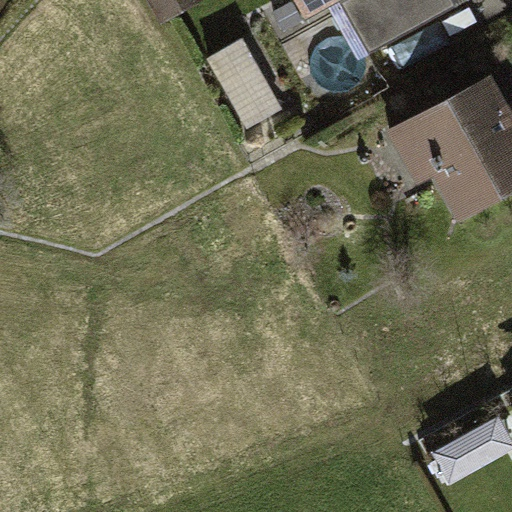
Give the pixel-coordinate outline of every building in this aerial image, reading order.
[(147,0),(162,24),(204,0),(147,0)] [(294,0),(302,15),(331,0),(294,0)] [(452,0),(340,0),(369,53),(454,2),(452,0)] [(248,43),(212,61),(248,131),(284,113),(248,43)] [(511,110),(491,73),(386,128),(416,183),(432,175),(458,220),(511,189),(511,110)] [(482,454),(468,430),(432,453),(446,475),(482,454)]
